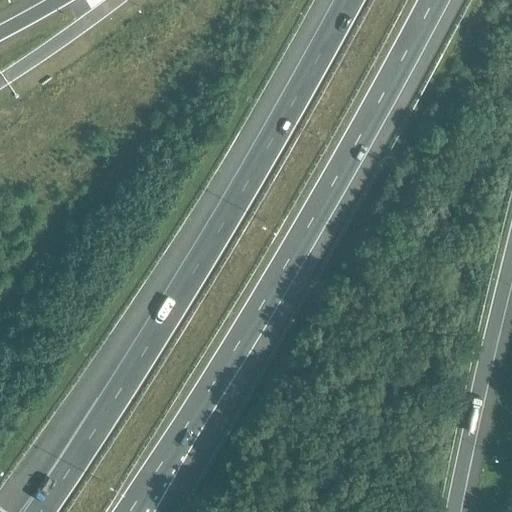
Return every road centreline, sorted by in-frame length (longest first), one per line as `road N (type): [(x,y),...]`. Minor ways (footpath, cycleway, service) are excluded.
road 1 (motorway): [(351,0),(221,235),(39,511)]
road 2 (motorway): [(131,511),(291,265),(439,0)]
road 3 (motorway): [(455,511),(511,262)]
